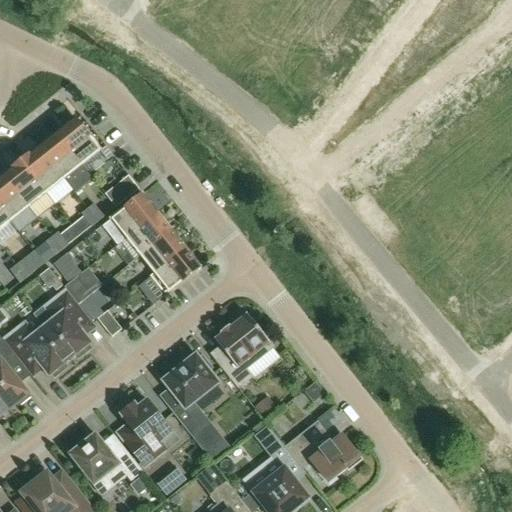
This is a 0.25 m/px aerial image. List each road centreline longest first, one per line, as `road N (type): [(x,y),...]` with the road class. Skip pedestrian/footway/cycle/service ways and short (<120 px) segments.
road 1 (residential): [(251,268),(114,91),(22,46)]
road 2 (residential): [(0,467),(251,268)]
road 3 (residential): [(311,182),(481,381)]
road 4 (residential): [(511,15),(311,182)]
road 5 (residential): [(411,467),(251,268)]
road 6 (residential): [(129,0),(119,12),(253,114),(295,163)]
road 7 (residential): [(423,0),(295,163)]
